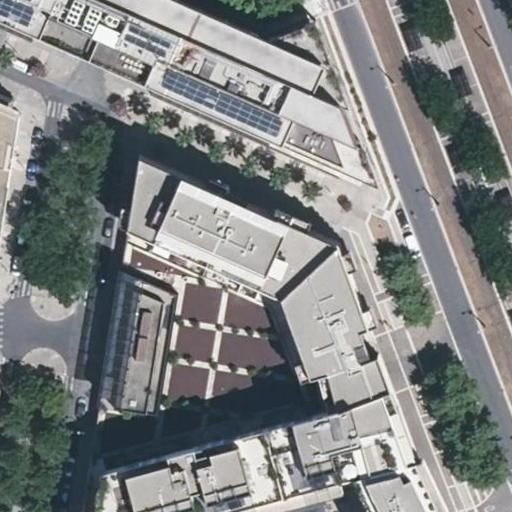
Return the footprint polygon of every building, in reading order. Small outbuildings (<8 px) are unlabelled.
[(0,0),(0,25),(33,40),(48,47),(83,62),(92,66),(153,93),(343,177),(337,162),(379,177),(368,149),(339,75),(317,19),(311,2),(250,25),(248,25),(246,25),(189,0),(0,0)] [(421,25),(407,30),(420,60),(433,54),(421,25)] [(471,70),(457,75),(469,105),(482,99),(471,70)] [(0,91),(0,162),(12,164),(21,112),(10,110),(15,99),(0,91)] [(467,146),(453,151),(465,181),(478,175),(467,146)] [(340,240),(141,154),(128,238),(124,264),(104,394),(94,454),(90,478),(84,511),(210,511),(212,511),(254,511),(345,487),(342,476),(356,472),(361,483),(374,510),(368,511),(454,511),(431,464),(423,466),(419,457),(399,402),(371,329),(363,305),(356,287),(349,267),(342,249),(340,240)] [(12,164),(0,162),(0,241),(3,225),(12,164)] [(511,190),(502,194),(511,218),(511,190)]
